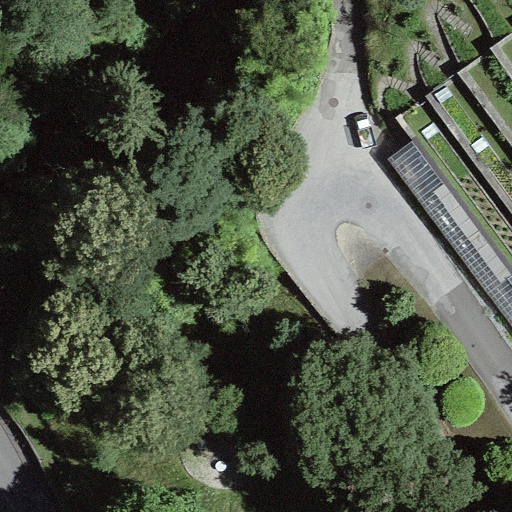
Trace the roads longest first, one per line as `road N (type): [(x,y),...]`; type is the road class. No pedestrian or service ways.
road 1 (unclassified): [(511,400),(374,204),(331,190),(304,209),(300,225),(312,264),(467,511)]
road 2 (unknown): [(355,0),(351,192)]
